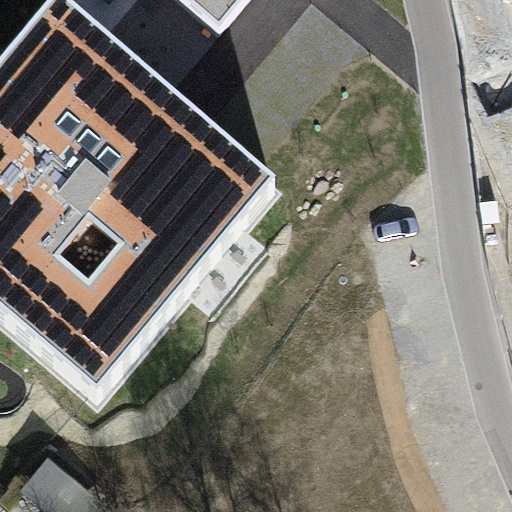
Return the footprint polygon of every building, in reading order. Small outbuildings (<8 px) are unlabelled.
[(180,0),(221,34),(249,0),(180,0)] [(283,0),(298,47),(263,58),(308,208),(451,165),(401,0),(283,0)] [(511,0),(444,0),(463,47),(440,57),(496,194),(511,187),(511,0)] [(58,10),(0,77),(0,319),(99,403),(276,196),(58,10)] [(282,125),(259,131),(280,205),(303,198),(282,125)] [(422,511),(389,410),(345,425),(339,407),(298,420),(304,438),(234,462),(251,511),(422,511)]
